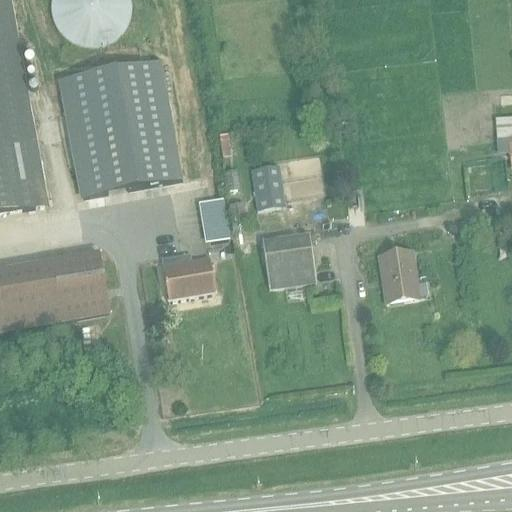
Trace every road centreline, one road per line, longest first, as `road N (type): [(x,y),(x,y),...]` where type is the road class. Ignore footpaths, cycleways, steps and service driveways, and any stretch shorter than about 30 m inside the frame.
road 1 (unclassified): [(0,483),(511,412)]
road 2 (secondary): [(511,468),(332,504)]
road 3 (secondary): [(332,504),(511,491)]
